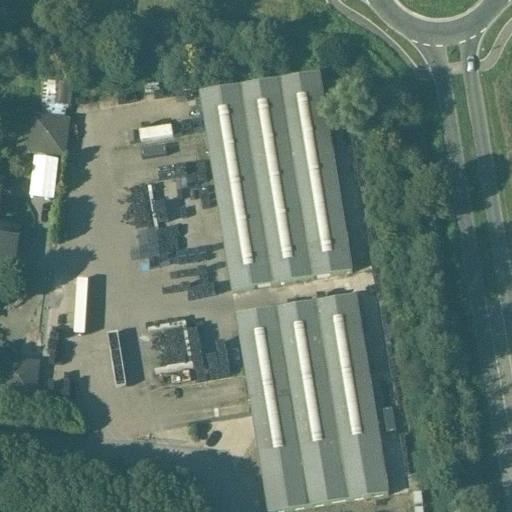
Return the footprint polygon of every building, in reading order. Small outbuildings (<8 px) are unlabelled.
[(319,76),(200,95),(206,135),(140,146),(206,136),(213,175),(146,186),(213,176),(232,294),(352,274),(319,76)] [(69,87),(35,84),(34,99),(68,102),(69,87)] [(69,122),(33,118),(29,154),(64,158),(69,122)] [(0,277),(13,279),(19,233),(0,230),(0,198),(2,183),(0,182),(0,277)] [(356,298),(236,318),(245,377),(179,388),(179,389),(246,378),(252,417),(186,428),(186,429),(252,418),(267,511),(294,511),(388,497),(356,298)] [(39,366),(3,361),(0,384),(0,397),(34,402),(39,366)]
